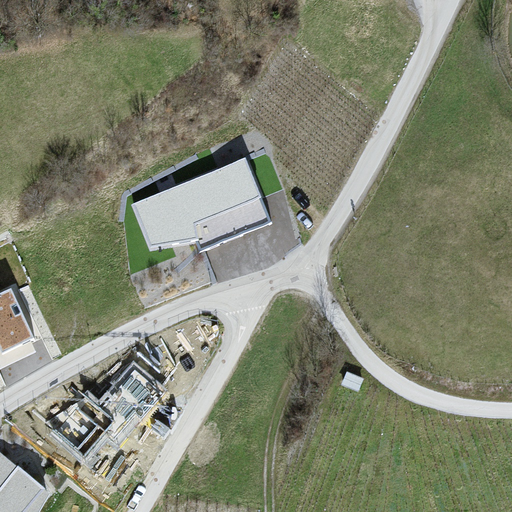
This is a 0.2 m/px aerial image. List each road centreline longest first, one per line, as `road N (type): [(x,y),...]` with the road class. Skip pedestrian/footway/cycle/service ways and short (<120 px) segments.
road 1 (residential): [(306,283),(450,0)]
road 2 (residential): [(247,289),(145,326),(0,408)]
road 3 (unclassified): [(306,283),(385,374),(447,404),(511,411)]
road 4 (unclassified): [(137,511),(234,343),(248,311),(247,289)]
